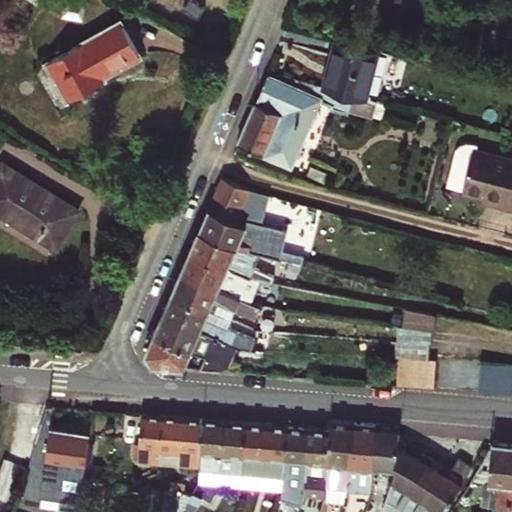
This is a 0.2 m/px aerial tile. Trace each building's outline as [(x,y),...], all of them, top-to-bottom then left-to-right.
[(384,0),(391,2),(391,0),(403,0),(430,7),(432,0),(455,0),(492,10),(494,0),(384,0)] [(94,78),(141,53),(121,18),(46,60),(66,99),(96,82),(94,78)] [(338,39),(326,86),(352,93),(368,97),(380,50),(338,39)] [(348,110),(352,93),(326,86),(270,72),(259,103),(256,102),(239,142),(292,165),(321,96),(332,101),(331,106),(348,110)] [(511,204),(511,156),(475,147),(474,151),(461,148),(453,180),(466,183),(466,187),(486,192),(505,196),(504,203),(511,204)] [(0,211),(56,245),(79,208),(3,163),(0,168),(0,211)] [(225,176),(201,230),(239,247),(281,258),(282,258),(290,229),(248,218),(246,224),(238,219),(253,187),(225,176)] [(484,198),(504,203),(505,196),(486,192),(484,198)] [(201,230),(192,250),(251,277),(255,267),(274,275),(281,258),(239,247),(201,230)] [(251,277),(192,250),(183,272),(261,308),(268,309),(273,297),(247,284),(251,277)] [(183,272),(174,294),(232,320),(237,310),(256,319),(261,308),(183,272)] [(238,347),(252,348),(257,337),(230,326),(232,320),(174,294),(165,313),(236,346),(238,347)] [(408,327),(434,330),(439,330),(440,314),(409,308),(408,327)] [(155,335),(194,351),(207,354),(201,367),(218,369),(228,364),(236,346),(165,313),(155,335)] [(401,326),(400,342),(433,344),(434,330),(408,327),(401,326)] [(194,351),(155,335),(147,355),(153,363),(187,366),(194,351)] [(433,344),(400,342),(398,355),(432,357),(433,344)] [(511,380),(511,363),(478,361),(476,391),(511,394),(511,380)] [(179,465),(200,467),(205,420),(144,414),(139,461),(159,463),(161,449),(181,452),(179,465)] [(242,475),(248,424),(205,420),(200,467),(200,471),(242,475)] [(284,492),(291,429),(248,424),(242,475),(241,488),(284,492)] [(354,446),(356,426),(333,424),(332,432),(326,499),(350,502),(351,491),(351,484),(349,484),(350,469),(348,469),(351,446),(354,446)] [(86,478),(92,431),(51,426),(42,494),(98,502),(101,480),(86,478)] [(371,493),(372,491),(373,466),(376,427),(356,426),(354,446),(351,446),(348,469),(350,469),(349,484),(351,484),(351,491),(371,493)] [(389,511),(395,511),(424,456),(400,446),(400,430),(376,427),(373,466),(394,469),(387,492),(383,508),(389,511)] [(304,492),(310,431),(291,429),(284,492),(283,494),(277,511),(289,511),(294,502),(295,490),(304,492)] [(322,511),(326,499),(332,432),(310,431),(304,492),(303,504),(313,505),(310,511),(322,511)] [(491,511),(507,511),(511,471),(511,444),(493,443),(473,481),(485,482),(482,507),(491,511)] [(446,511),(473,468),(459,460),(451,471),(424,456),(395,511),(446,511)] [(394,469),(373,466),(372,491),(387,492),(394,469)] [(200,471),(199,484),(241,488),(242,475),(200,471)] [(303,504),(304,492),(295,490),(294,502),(303,504)] [(194,492),(183,511),(198,511),(205,498),(194,492)]
